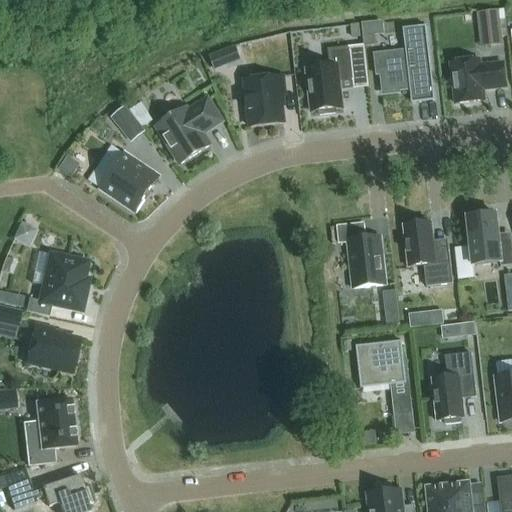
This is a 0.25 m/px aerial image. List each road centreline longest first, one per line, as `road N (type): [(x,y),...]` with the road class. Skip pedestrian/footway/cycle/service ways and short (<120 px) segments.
road 1 (residential): [(128,498),(111,439),(105,341),(138,266),(190,205),(284,159),(511,131)]
road 2 (residential): [(511,456),(128,498)]
